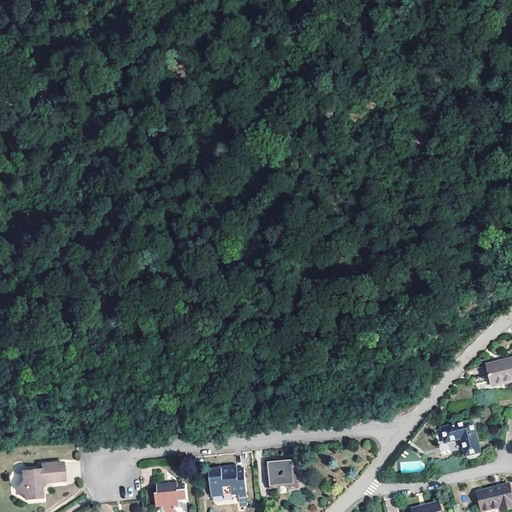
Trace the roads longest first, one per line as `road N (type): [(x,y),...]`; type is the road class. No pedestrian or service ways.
road 1 (residential): [(100,469),(135,454),(408,426)]
road 2 (residential): [(408,426),(511,315)]
road 3 (residential): [(364,481),(419,486),(508,464)]
